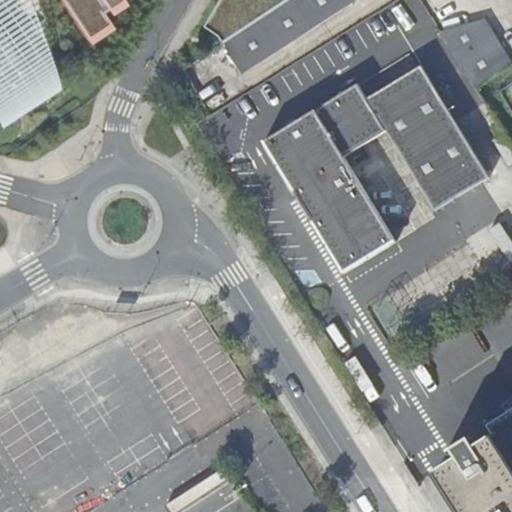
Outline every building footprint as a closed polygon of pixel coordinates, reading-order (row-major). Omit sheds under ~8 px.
[(0,0),(0,104),(34,82),(0,31),(0,0),(60,0),(83,33),(106,18),(98,6),(103,3),(107,0),(0,0)] [(220,36),(224,43),(289,0),(221,0),(205,27),(220,36)] [(289,0),(224,43),(243,74),(357,0),(289,0)] [(109,22),(106,18),(83,33),(86,38),(109,22)] [(511,64),(485,20),(441,32),(476,91),(477,89),(511,66),(511,64)] [(490,178),(422,66),(367,99),(358,84),(265,142),(345,274),(396,242),(345,158),(387,132),(435,211),(490,178)] [(511,511),(511,409),(487,425),(493,436),(477,446),(472,438),(454,449),(459,458),(436,472),(436,473),(460,511),(511,511)]
